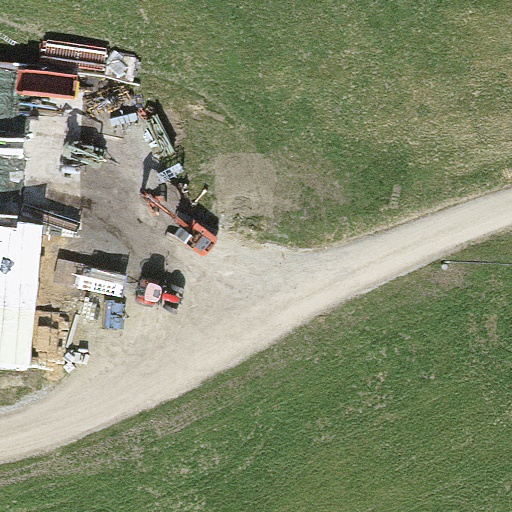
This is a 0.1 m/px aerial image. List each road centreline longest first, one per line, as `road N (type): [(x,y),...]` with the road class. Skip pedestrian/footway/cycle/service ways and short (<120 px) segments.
road 1 (track): [(511,208),(356,269),(153,389),(0,440)]
road 2 (track): [(0,335),(223,349)]
